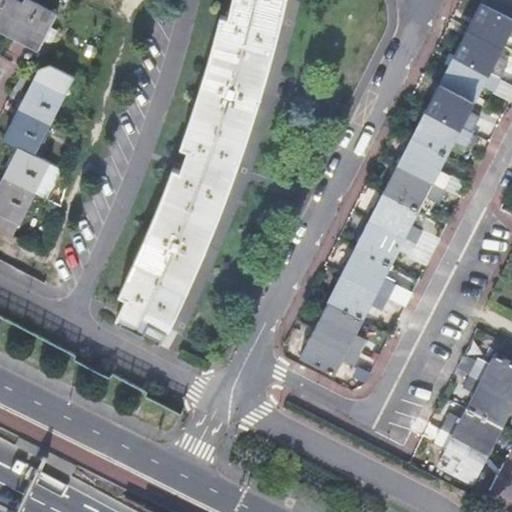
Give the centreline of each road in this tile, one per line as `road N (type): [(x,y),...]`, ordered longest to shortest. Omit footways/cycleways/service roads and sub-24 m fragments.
road 1 (residential): [(246,357),(373,429),(511,159)]
road 2 (residential): [(432,0),(246,357)]
road 3 (unclassified): [(223,400),(0,287)]
road 4 (unclassified): [(438,511),(223,400)]
road 5 (primary): [(179,479),(0,387)]
